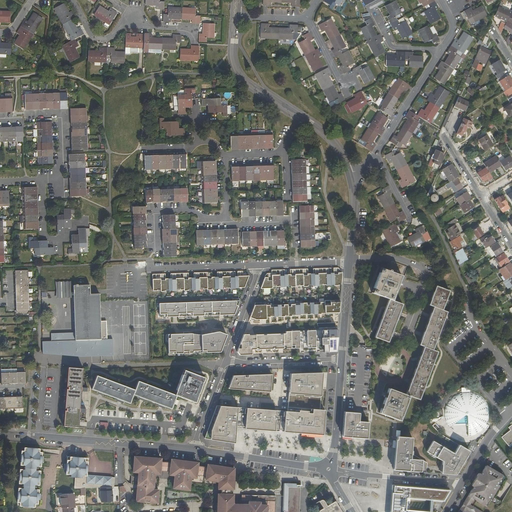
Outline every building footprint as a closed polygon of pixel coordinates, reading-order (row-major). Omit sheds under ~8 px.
[(163,9),(163,2),(159,2),(159,0),(145,0),(145,5),(156,5),(156,9),(163,9)] [(369,14),(376,10),(375,6),(384,2),(382,0),(363,0),(362,1),(369,14)] [(401,13),(395,0),(385,5),(390,15),(387,17),(391,23),(398,20),(396,16),(401,13)] [(438,7),(435,1),(428,4),(430,8),(424,11),(431,24),(440,19),(435,9),(438,7)] [(500,19),(506,22),(511,12),(502,8),(504,3),(501,2),(495,16),(500,19)] [(54,9),(62,25),(71,21),(74,19),(71,12),(67,14),(62,4),(54,9)] [(471,23),(487,15),(482,6),(473,11),(471,7),(464,11),(468,18),(471,23)] [(107,27),(116,13),(110,9),(108,12),(99,7),(93,15),(105,23),(104,25),(107,27)] [(181,19),(181,9),(168,8),(168,13),(163,13),(162,22),(171,22),(171,18),(181,19)] [(199,23),(199,15),(195,15),(195,9),(181,9),(181,19),(191,19),(191,23),(199,23)] [(0,21),(10,22),(10,12),(0,11),(0,21)] [(21,27),(32,34),(42,18),(34,13),(28,22),(25,20),(21,27)] [(403,38),(407,36),(412,34),(405,21),(405,22),(403,17),(398,20),(391,23),(394,31),(398,29),(403,38)] [(367,41),(373,38),(377,36),(372,27),(375,25),(372,18),(364,21),(366,25),(360,29),(367,41)] [(330,39),(339,34),(331,19),(318,25),(322,32),(325,30),(330,39)] [(74,34),(76,38),(83,35),(79,28),(76,30),(71,21),(62,25),(69,37),(74,34)] [(198,42),(207,42),(207,38),(213,38),(213,24),(204,24),(203,34),(199,34),(198,42)] [(268,24),(261,24),(260,38),(278,39),(279,28),(268,28),(268,24)] [(292,33),(297,33),(297,31),(297,26),(297,25),(289,25),(289,29),(279,28),(278,39),(292,39),(292,37),(292,33)] [(433,43),(440,40),(436,33),(432,35),(427,26),(421,29),(419,30),(425,43),(431,40),(433,43)] [(22,49),(32,34),(21,27),(17,33),(20,35),(14,44),(22,49)] [(299,43),(305,55),(314,50),(310,42),(313,40),(309,32),(302,36),(304,40),(299,43)] [(458,50),(464,54),(473,39),(463,32),(458,41),(455,39),(451,46),(458,50)] [(143,34),(136,34),(136,38),(125,38),(124,54),(129,54),(129,53),(138,53),(138,48),(143,48),(143,34)] [(152,34),(144,34),(143,52),(147,52),(147,49),(161,49),(161,39),(152,39),(152,34)] [(338,56),(343,54),(340,49),(345,47),(339,34),(330,39),(335,49),(332,51),(335,58),(338,56)] [(375,57),(385,52),(380,42),(384,41),(380,34),(377,36),(373,38),(375,42),(369,45),(375,57)] [(161,39),(161,49),(175,50),(175,44),(180,44),(180,36),(172,35),(172,39),(161,39)] [(0,53),(11,53),(11,44),(1,44),(1,40),(0,39),(0,53)] [(74,39),(62,46),(70,62),(79,57),(75,48),(78,47),(74,39)] [(198,61),(198,46),(194,46),(190,46),(190,50),(179,50),(179,60),(198,61)] [(458,50),(451,46),(447,53),(449,55),(444,63),(454,69),(461,58),(455,54),(458,50)] [(485,49),(480,47),(474,61),(467,77),(471,79),(479,61),(485,64),(490,51),(485,49)] [(307,59),(313,71),(323,66),(318,57),(322,56),(318,48),(314,50),(305,55),(302,56),(304,60),(307,59)] [(98,52),(87,52),(87,62),(101,63),(101,65),(105,65),(105,49),(98,49),(98,52)] [(114,49),(105,49),(105,65),(110,65),(111,63),(123,63),(124,53),(114,53),(114,49)] [(354,63),(348,51),(343,54),(338,56),(343,65),(340,67),(344,73),(351,69),(349,66),(354,63)] [(404,52),(396,51),(396,55),(386,55),(386,65),(404,66),(404,60),(404,52)] [(413,52),(404,52),(404,60),(409,60),(409,66),(423,67),(423,56),(413,56),(413,52)] [(444,63),(441,61),(437,67),(437,68),(440,70),(434,79),(444,85),(451,74),(454,76),(456,71),(454,69),(444,63)] [(361,70),(359,65),(352,68),(357,76),(360,74),(365,84),(374,79),(368,67),(361,70)] [(324,90),(333,85),(328,76),(331,75),(327,67),(315,74),(324,90)] [(506,74),(508,72),(505,68),(499,72),(501,76),(506,74)] [(507,76),(506,74),(501,76),(496,80),(504,92),(507,89),(511,86),(511,79),(511,78),(509,79),(507,76)] [(406,92),(410,85),(404,81),(401,85),(396,82),(390,93),(398,98),(403,90),(406,92)] [(338,104),(345,100),(341,93),(337,95),(333,85),(324,90),(331,105),(335,103),(334,101),(335,100),(338,104)] [(430,102),(440,108),(449,93),(440,86),(434,95),(432,93),(427,100),(430,102)] [(194,88),(184,89),(184,90),(184,95),(185,107),(189,107),(192,107),(192,99),(191,94),(194,94),(194,88)] [(360,100),(365,98),(361,91),(354,95),(356,99),(347,104),(351,113),(364,106),(360,100)] [(392,107),(398,98),(390,93),(382,105),(386,109),(384,112),(391,116),(395,109),(392,107)] [(25,94),(25,110),(30,110),(33,110),(33,94),(25,94)] [(465,112),(470,102),(458,97),(454,106),(465,112)] [(417,116),(424,120),(426,116),(432,120),(440,108),(430,102),(424,110),(422,109),(417,116)] [(220,105),(208,106),(208,109),(208,113),(217,112),(221,112),(221,116),(226,116),(226,105),(220,105)] [(402,128),(412,134),(416,128),(419,122),(414,119),(416,115),(409,110),(405,117),(407,119),(402,128)] [(381,136),(385,129),(382,128),(388,118),(379,113),(369,128),(378,134),(381,136)] [(160,129),(166,129),(179,128),(178,124),(178,122),(170,122),(165,122),(165,118),(160,118),(160,129)] [(462,120),(455,135),(460,137),(464,128),(468,130),(471,124),(462,120)] [(378,134),(369,128),(362,140),(367,144),(365,147),(371,151),(375,144),(373,143),(378,134)] [(405,146),(412,134),(402,128),(397,136),(394,135),(390,142),(396,145),(399,148),(402,144),(405,146)] [(477,140),(484,151),(490,147),(493,145),(487,135),(477,140)] [(444,145),(440,139),(439,141),(435,148),(435,149),(436,150),(433,157),(432,156),(430,159),(433,160),(432,163),(438,166),(444,154),(441,152),(444,145)] [(392,161),(397,170),(407,165),(400,153),(394,156),(392,153),(386,156),(389,163),(392,161)] [(495,156),(483,163),(485,167),(489,174),(495,170),(502,166),(499,162),(495,156)] [(502,166),(505,171),(510,168),(511,166),(511,159),(509,156),(499,162),(502,166)] [(449,182),(459,176),(456,170),(452,164),(442,171),(449,182)] [(407,165),(397,170),(402,179),(399,181),(402,188),(416,181),(407,165)] [(489,181),(492,178),(489,174),(485,167),(477,173),(479,178),(482,183),(488,179),(489,181)] [(427,179),(423,177),(419,184),(424,186),(427,179)] [(460,183),(458,179),(449,184),(454,192),(463,187),(460,183)] [(436,191),(432,184),(426,197),(436,191)] [(393,193),(388,186),(382,189),(384,194),(378,197),(384,209),(395,204),(390,195),(393,193)] [(468,194),(466,191),(456,198),(459,204),(470,198),(468,194)] [(499,197),(498,197),(494,200),(500,209),(508,204),(503,195),(499,197)] [(474,207),(469,199),(459,206),(464,213),(474,207)] [(395,204),(384,209),(390,221),(397,218),(399,222),(403,220),(406,218),(402,211),(399,213),(395,204)] [(440,208),(433,211),(436,217),(443,213),(440,208)] [(74,210),(63,210),(64,216),(64,229),(71,228),(71,219),(70,215),(74,215),(74,210)] [(448,228),(457,222),(455,219),(446,225),(448,228)] [(395,224),(382,231),(390,247),(400,242),(395,233),(398,231),(395,224)] [(456,237),(461,234),(455,225),(447,230),(449,232),(446,233),(451,240),(456,237)] [(426,233),(422,226),(418,228),(415,230),(416,233),(407,238),(412,248),(425,242),(422,235),(426,233)] [(484,235),(479,227),(472,231),(477,239),(484,235)] [(485,248),(495,242),(491,235),(481,241),(485,248)] [(79,248),(78,236),(71,236),(72,244),(72,249),(68,249),(68,254),(79,254),(79,248)] [(457,238),(456,237),(451,240),(449,242),(452,246),(456,244),(459,248),(462,246),(460,243),(463,241),(460,236),(457,238)] [(47,241),(39,241),(34,241),(34,237),(28,237),(29,249),(35,248),(47,248),(47,241)] [(503,241),(501,238),(496,241),(497,242),(489,247),(491,251),(488,253),(492,259),(503,252),(501,248),(498,244),(503,241)] [(501,268),(510,262),(507,258),(504,253),(495,258),(501,268)] [(406,267),(391,261),(389,267),(388,271),(381,268),(372,293),(389,299),(375,337),(388,342),(391,335),(398,315),(402,304),(392,301),(398,285),(402,276),(403,276),(406,267)] [(511,265),(510,262),(501,268),(498,270),(505,280),(507,279),(511,277),(511,275),(511,265)] [(322,268),(317,269),(317,275),(318,285),(326,285),(325,274),(325,273),(322,273),(322,268)] [(294,276),(295,286),(303,286),(302,275),(302,274),(299,274),(299,269),(294,270),(294,276)] [(28,270),(15,271),(15,275),(15,279),(28,279),(28,270)] [(271,280),(272,287),(279,287),(279,276),(279,275),(276,275),(276,270),(271,270),(271,274),(271,280)] [(199,279),(199,289),(207,289),(207,278),(206,272),(203,272),(203,279),(199,279)] [(226,278),(222,278),(222,289),(230,288),(230,278),(230,272),(226,272),(226,278)] [(337,274),(333,274),(333,285),(338,285),(340,284),(341,272),(337,273),(337,274)] [(180,279),(175,279),(176,290),(184,290),(183,279),(183,273),(180,273),(180,279)] [(326,285),(326,286),(330,286),(330,285),(333,285),(333,274),(333,273),(330,273),(329,273),(329,274),(325,274),(326,285)] [(160,280),(160,274),(156,274),(156,279),(152,279),(153,291),(160,290),(160,280)] [(303,286),(303,287),(307,287),(307,286),(310,286),(310,274),(307,274),(306,274),(306,275),(302,275),(303,286)] [(312,274),(310,274),(310,286),(314,286),(318,286),(318,285),(317,275),(313,275),(313,274),(312,274)] [(289,275),(287,275),(287,287),(290,287),(295,287),(295,286),(294,276),(290,276),(290,275),(289,275)] [(234,278),(230,278),(230,288),(230,289),(234,289),(234,288),(238,288),(238,278),(237,276),(234,276),(234,278)] [(238,278),(238,288),(244,288),(248,277),(245,277),(245,276),(242,276),(241,276),(241,278),(238,278)] [(207,289),(207,290),(211,290),(211,289),(215,289),(214,277),(211,277),(211,278),(207,278),(207,289)] [(214,277),(215,289),(218,289),(218,290),(222,290),(222,289),(222,278),(217,278),(217,277),(214,277)] [(511,286),(511,277),(511,278),(508,280),(507,279),(505,280),(503,282),(507,289),(511,286)] [(188,290),(191,290),(191,278),(188,278),(188,279),(183,279),(184,290),(184,291),(188,290)] [(194,279),(194,278),(191,278),(191,290),(195,290),(199,290),(199,289),(199,279),(194,279)] [(264,278),(260,289),(272,289),(272,287),(271,280),(268,281),(267,281),(267,278),(264,278)] [(28,279),(15,279),(15,283),(15,287),(28,287),(28,279)] [(69,296),(69,295),(69,292),(68,282),(57,283),(57,297),(69,296)] [(73,292),(73,295),(74,341),(100,340),(99,321),(98,293),(89,294),(89,285),(73,285),(73,292)] [(394,391),(389,389),(379,413),(400,421),(409,396),(419,400),(437,352),(433,350),(447,312),(442,310),(449,291),(436,286),(432,296),(429,305),(433,307),(430,316),(422,337),(419,345),(424,347),(418,361),(410,384),(406,395),(394,391)] [(28,287),(15,287),(15,290),(15,295),(28,294),(28,287)] [(255,303),(250,318),(255,320),(266,319),(266,317),(296,316),(296,315),(338,314),(339,307),(339,300),(326,301),(326,303),(297,303),(297,305),(265,306),(265,303),(255,303)] [(159,304),(159,317),(234,315),(239,301),(159,304)] [(29,310),(29,302),(16,302),(16,307),(16,310),(29,310)] [(337,330),(290,332),(291,349),(300,348),(299,339),(301,339),(301,343),(303,343),(303,348),(316,348),(315,339),(317,339),(318,342),(319,342),(319,348),(323,348),(323,353),(330,352),(333,352),(333,342),(336,342),(337,330)] [(167,335),(168,354),(220,352),(219,347),(222,347),(226,335),(218,332),(201,335),(191,334),(167,335)] [(237,352),(239,355),(251,355),(251,350),(262,349),(261,348),(266,348),(266,349),(278,349),(278,347),(286,347),(286,349),(291,349),(290,332),(285,332),(285,334),(282,334),(279,334),(266,334),(266,335),(262,335),(262,334),(255,335),(255,334),(243,334),(237,352)] [(82,371),(67,370),(65,390),(67,390),(67,392),(65,392),(64,411),(66,411),(65,413),(64,413),(63,429),(78,430),(79,415),(84,415),(84,411),(79,411),(80,394),(85,394),(86,390),(80,390),(82,371)] [(135,390),(97,376),(92,389),(99,392),(124,402),(130,404),(133,395),(139,397),(166,407),(171,409),(176,396),(186,399),(195,403),(204,378),(184,370),(174,395),(138,381),(135,390)] [(10,384),(9,372),(1,373),(1,384),(7,384),(10,384)] [(17,372),(9,372),(10,384),(14,384),(17,383),(17,372)] [(269,410),(217,405),(204,438),(235,443),(236,428),(322,435),(324,410),(319,409),(322,373),(290,374),(287,411),(287,416),(269,414),(269,410)] [(271,374),(233,376),(228,389),(268,392),(269,382),(271,382),(271,374)] [(461,394),(457,395),(454,397),(451,399),(449,402),(447,404),(446,408),(445,412),(445,415),(445,421),(447,425),(449,429),(452,431),(455,434),(458,435),(462,436),(466,437),(470,437),(474,436),(477,434),(480,432),(483,429),(485,426),(487,422),(488,417),(488,414),(488,411),(488,409),(486,405),(485,402),(483,400),(480,397),(478,396),(475,395),(471,394),(466,393),(464,393),(461,394)] [(6,397),(6,409),(14,408),(14,397),(10,397),(6,397)] [(437,406),(428,407),(429,417),(442,417),(442,411),(438,411),(437,406)] [(359,414),(344,413),(344,419),(343,432),(342,438),(349,438),(363,439),(367,439),(368,423),(359,422),(359,414)] [(436,423),(433,425),(439,432),(441,429),(436,423)] [(511,443),(511,424),(509,427),(511,430),(502,437),(509,446),(511,443)] [(398,439),(396,439),(396,451),(394,465),(394,469),(400,470),(411,471),(422,471),(426,472),(427,462),(415,455),(411,454),(413,437),(400,436),(398,436),(398,439)] [(454,453),(433,441),(427,451),(443,460),(442,473),(449,474),(456,474),(470,451),(459,444),(454,453)] [(40,452),(40,449),(24,447),(24,451),(21,451),(20,465),(25,466),(25,470),(20,469),(18,484),(23,484),(23,488),(18,488),(17,503),(20,503),(20,506),(35,508),(35,504),(38,504),(39,490),(35,489),(35,485),(39,486),(41,471),(36,471),(36,467),(41,467),(42,452),(40,452)] [(75,478),(74,489),(96,488),(114,487),(114,478),(87,476),(88,458),(67,456),(65,475),(70,475),(70,477),(75,478)] [(163,468),(164,462),(160,461),(161,459),(151,458),(151,461),(144,460),(144,458),(134,457),(133,472),(138,472),(141,472),(140,476),(138,476),(136,498),(139,498),(139,501),(143,502),(143,500),(150,501),(150,502),(155,502),(155,500),(158,500),(158,489),(153,489),(151,489),(152,485),(153,486),(153,485),(152,484),(152,481),(154,481),(154,477),(152,477),(152,473),(154,473),(159,474),(160,468),(163,468)] [(175,488),(183,489),(184,463),(182,462),(182,461),(171,460),(171,463),(167,462),(166,468),(170,469),(169,475),(174,475),(177,476),(176,480),(174,479),(174,483),(175,483),(175,488)] [(184,463),(183,489),(187,490),(188,485),(189,486),(190,481),(188,481),(188,477),(190,477),(195,478),(196,472),(206,473),(205,480),(219,481),(218,489),(222,489),(230,489),(233,489),(234,469),(207,465),(207,467),(197,466),(198,463),(189,462),(188,464),(184,463)] [(468,496),(474,500),(486,507),(499,486),(497,485),(498,482),(501,483),(504,477),(486,466),(482,472),(484,473),(482,476),(480,475),(478,473),(476,477),(478,478),(474,484),(473,483),(471,486),(473,487),(475,488),(473,491),(471,490),(468,496)] [(284,487),(283,511),(298,511),(299,488),(296,487),(296,485),(296,484),(292,484),(292,488),(284,487)] [(448,489),(393,485),(392,499),(390,511),(434,511),(436,510),(402,507),(403,498),(441,501),(448,489)] [(232,511),(233,508),(231,508),(231,501),(233,501),(233,495),(230,495),(222,495),(218,494),(217,511),(232,511)] [(274,511),(275,496),(241,495),(241,505),(241,509),(243,509),(242,511),(274,511)] [(458,511),(481,511),(470,506),(474,500),(468,496),(458,511)] [(340,511),(335,502),(327,506),(324,500),(322,500),(321,500),(315,504),(319,511),(316,511),(340,511)]
